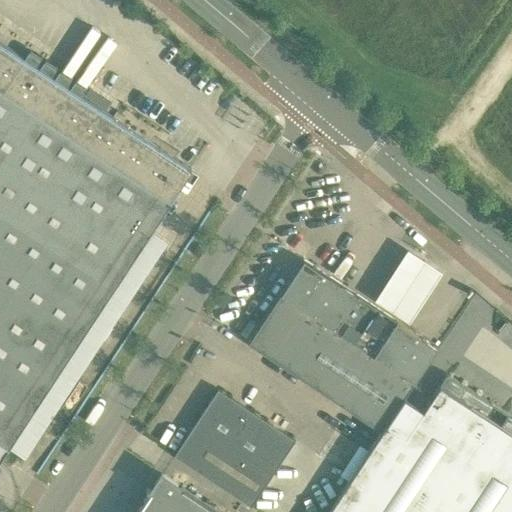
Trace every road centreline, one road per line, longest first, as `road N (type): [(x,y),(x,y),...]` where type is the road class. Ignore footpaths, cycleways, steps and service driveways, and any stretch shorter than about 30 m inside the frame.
road 1 (unclassified): [(36,511),(322,97)]
road 2 (tertiary): [(511,270),(322,97)]
road 3 (tertiary): [(322,97),(206,0)]
